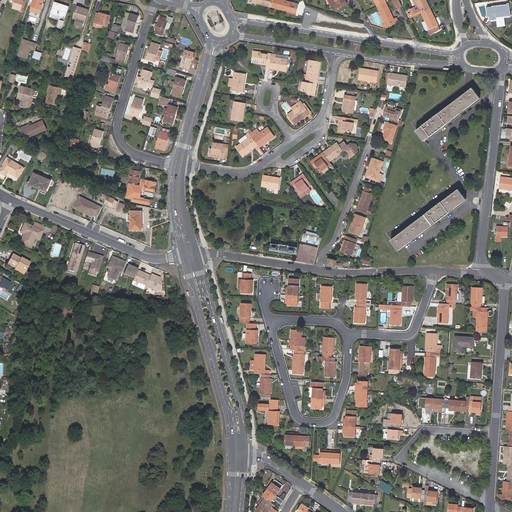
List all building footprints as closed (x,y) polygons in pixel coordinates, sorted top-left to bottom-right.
[(47,1),(42,0),(36,0),(34,6),(44,10),(47,1)] [(281,0),(271,0),(270,7),(288,12),(287,14),(291,15),(294,4),(281,0)] [(344,0),(328,0),(332,7),(334,6),(336,9),(347,4),(344,0)] [(421,13),(430,9),(426,0),(414,0),(417,5),(419,9),(421,13)] [(386,2),(377,7),(385,23),(383,24),(385,27),(398,21),(397,18),(394,19),(386,2)] [(61,20),(59,25),(65,27),(71,7),(57,3),(53,13),(62,16),(61,20)] [(493,7),(494,18),(508,16),(507,5),(493,7)] [(84,26),(89,13),(82,11),(83,8),(79,7),(75,17),(79,18),(77,23),(84,26)] [(408,15),(410,18),(421,13),(419,9),(416,11),(414,8),(410,10),(412,13),(408,15)] [(440,29),(430,9),(421,13),(425,21),(429,29),(427,30),(429,34),(440,29)] [(101,17),(98,16),(97,22),(109,26),(112,16),(102,12),(102,14),(102,15),(101,17)] [(123,30),(126,31),(132,15),(128,14),(123,30)] [(132,15),(126,31),(135,33),(140,17),(132,15)] [(163,17),(163,18),(161,23),(160,23),(158,23),(155,33),(163,35),(167,25),(171,26),(173,18),(168,16),(167,18),(163,17)] [(109,26),(97,22),(95,26),(107,30),(109,26)] [(112,32),(111,31),(109,38),(117,41),(120,35),(117,34),(117,33),(115,33),(112,32)] [(38,43),(23,38),(18,56),(27,59),(30,49),(35,51),(38,43)] [(93,43),(86,41),(84,47),(90,49),(93,43)] [(159,51),(161,45),(152,43),(147,60),(156,62),(156,60),(157,58),(159,51)] [(125,63),(131,46),(122,44),(117,61),(125,63)] [(73,80),(82,51),(75,49),(70,62),(72,63),(71,68),(69,67),(65,77),(73,80)] [(189,70),(195,53),(186,50),(181,67),(189,70)] [(272,57),(272,54),(254,51),(252,63),(270,66),(272,57)] [(105,55),(103,61),(111,63),(113,57),(105,55)] [(270,66),(270,68),(286,71),(288,60),(276,58),(272,57),(270,66)] [(306,78),(318,80),(321,62),(309,60),(307,75),(306,78)] [(378,71),(361,69),(359,80),(377,83),(378,71)] [(152,73),(144,70),(141,79),(140,84),(138,88),(147,90),(148,87),(152,88),(154,82),(150,81),(152,73)] [(246,74),(235,72),(232,90),(243,92),(246,74)] [(104,90),(107,91),(113,74),(110,73),(104,90)] [(407,76),(390,73),(388,84),(405,87),(407,76)] [(113,74),(107,91),(116,94),(121,76),(113,74)] [(181,97),(186,80),(177,78),(172,94),(181,97)] [(315,95),(318,80),(306,78),(306,82),(303,81),(302,90),(308,91),(308,94),(315,95)] [(63,88),(52,86),(51,93),(50,93),(48,101),(59,104),(63,88)] [(36,90),(22,87),(19,98),(27,100),(33,102),(36,90)] [(479,98),(472,88),(416,131),(424,140),(479,98)] [(153,89),(150,97),(158,99),(161,91),(153,89)] [(346,95),(343,112),(354,113),(356,97),(346,95)] [(113,103),(112,103),(114,99),(105,97),(102,107),(98,106),(95,116),(106,120),(108,116),(109,116),(113,103)] [(139,117),(144,101),(135,98),(130,115),(139,117)] [(246,103),(234,101),(232,119),(243,121),(246,103)] [(288,114),(289,114),(303,104),(301,102),(292,108),(293,110),(288,114)] [(311,112),(304,103),(303,104),(310,113),(311,112)] [(310,113),(303,104),(289,114),(295,124),(310,113)] [(173,124),(178,108),(169,105),(164,122),(173,124)] [(393,109),(386,106),(382,114),(397,120),(401,110),(394,107),(393,109)] [(351,119),(337,116),(337,120),(340,121),(338,132),(346,133),(346,130),(353,131),(354,123),(350,122),(351,119)] [(390,142),(396,125),(387,121),(384,130),(385,130),(382,139),(390,142)] [(32,126),(22,130),(25,139),(43,132),(40,124),(32,126)] [(158,128),(152,126),(149,135),(155,137),(158,128)] [(260,147),(275,136),(268,127),(260,132),(257,128),(252,132),(253,132),(250,134),(258,145),(260,147)] [(99,146),(104,132),(95,130),(90,143),(91,143),(90,147),(97,149),(98,145),(99,146)] [(162,131),(157,148),(166,151),(171,134),(170,134),(162,131)] [(250,134),(249,133),(247,135),(249,137),(237,146),(243,156),(258,145),(250,134)] [(77,149),(79,140),(73,138),(72,141),(69,140),(68,144),(71,145),(71,147),(77,149)] [(359,149),(356,145),(353,147),(351,144),(348,146),(344,141),(340,144),(351,159),(356,155),(356,154),(358,152),(357,151),(359,149)] [(224,159),(225,151),(221,150),(223,144),(214,142),(213,149),(210,148),(209,156),(224,159)] [(344,151),(337,142),(323,152),(330,162),(344,151)] [(330,162),(323,152),(311,161),(315,168),(318,166),(322,171),(328,166),(331,171),(334,168),(330,162)] [(19,176),(25,167),(9,157),(0,169),(7,174),(9,170),(19,176)] [(376,178),(375,180),(379,182),(382,174),(378,172),(382,161),(371,157),(368,166),(370,167),(367,175),(376,178)] [(364,176),(375,180),(376,178),(367,175),(370,167),(368,166),(364,176)] [(134,185),(136,185),(136,184),(138,184),(140,172),(132,171),(130,182),(134,183),(134,185)] [(29,184),(33,186),(34,184),(38,186),(38,185),(42,187),(42,188),(46,190),(51,181),(34,173),(29,184)] [(302,193),(309,188),(307,185),(310,183),(304,174),(291,182),(296,189),(298,188),(302,193)] [(280,178),(264,175),(262,186),(279,189),(280,178)] [(511,177),(511,178),(511,180),(504,179),(504,177),(501,177),(500,188),(511,189),(511,177)] [(133,185),(131,201),(135,201),(135,203),(143,204),(143,203),(149,204),(150,200),(144,198),(142,197),(143,190),(155,192),(156,185),(153,184),(153,181),(141,178),(139,186),(136,185),(134,185),(133,185)] [(362,191),(355,210),(365,214),(366,210),(372,194),(368,193),(369,189),(364,187),(362,191)] [(311,190),(309,188),(302,193),(298,188),(296,189),(302,197),(311,190)] [(465,199),(458,189),(391,240),(399,250),(465,199)] [(332,190),(328,193),(336,206),(339,200),(332,190)] [(103,208),(80,196),(74,208),(97,219),(103,208)] [(118,202),(107,197),(105,201),(104,204),(114,209),(118,202)] [(124,206),(119,204),(115,211),(120,214),(124,206)] [(132,229),(142,229),(142,210),(131,210),(131,220),(132,229)] [(352,224),(362,227),(365,218),(354,215),(351,223),(352,224)] [(496,236),(507,237),(508,227),(510,227),(510,223),(504,222),(503,226),(497,226),(496,236)] [(42,232),(32,228),(24,224),(21,232),(24,233),(20,243),(31,247),(35,238),(39,240),(42,232)] [(359,236),(362,227),(352,224),(351,227),(350,227),(348,232),(359,236)] [(357,241),(346,236),(341,250),(345,252),(348,254),(352,255),(357,241)] [(85,245),(75,242),(68,265),(77,267),(85,245)] [(270,250),(296,253),(297,247),(289,246),(289,245),(280,244),(280,245),(272,243),(270,250)] [(315,263),(318,248),(301,244),(297,261),(315,263)] [(96,253),(88,251),(86,260),(92,262),(90,267),(99,270),(104,256),(100,254),(98,255),(97,255),(96,253)] [(21,258),(13,254),(8,264),(16,268),(17,267),(26,271),(30,262),(21,257),(21,258)] [(122,272),(126,263),(116,258),(108,276),(116,280),(119,271),(122,272)] [(326,265),(335,266),(336,262),(337,260),(328,258),(326,265)] [(139,268),(128,264),(125,273),(135,278),(138,271),(138,270),(139,268)] [(147,286),(151,275),(148,274),(147,275),(138,271),(135,278),(134,280),(139,282),(146,285),(147,286)] [(243,273),(243,279),(242,288),(242,293),(253,293),(254,280),(252,280),(252,273),(243,273)] [(162,290),(161,279),(158,277),(159,276),(152,274),(151,275),(147,286),(158,291),(162,290)] [(0,277),(0,284),(6,288),(9,283),(0,277)] [(286,295),(298,295),(299,279),(289,278),(289,286),(289,291),(286,291),(286,295)] [(385,288),(386,283),(381,283),(380,293),(389,293),(389,288),(385,288)] [(357,299),(357,303),(366,303),(370,303),(371,300),(367,300),(367,284),(357,284),(356,299),(357,299)] [(448,304),(455,304),(455,300),(457,300),(458,285),(447,284),(446,300),(447,300),(447,304),(448,304)] [(332,286),(322,286),(321,308),(330,308),(330,302),(332,302),(332,286)] [(401,305),(411,306),(412,302),(413,302),(414,287),(403,286),(403,293),(399,293),(398,302),(389,301),(389,305),(401,305)] [(473,307),(474,307),(480,307),(480,303),(482,303),(483,288),(472,287),(472,302),(473,302),(473,307)] [(298,306),(298,295),(286,295),(286,299),(288,299),(288,303),(288,305),(298,306)] [(242,303),(241,323),(247,323),(250,323),(250,317),(252,317),(252,303),(242,303)] [(370,307),(370,303),(366,303),(357,303),(357,307),(356,307),(355,323),(365,323),(366,307),(370,307)] [(456,304),(455,304),(448,304),(447,304),(440,303),(440,307),(439,307),(438,322),(449,323),(449,314),(452,315),(453,308),(456,308),(456,304)] [(389,305),(387,305),(387,308),(391,308),(390,325),(401,325),(402,309),(400,309),(401,305),(389,305)] [(480,307),(474,307),(474,310),(477,310),(477,318),(477,332),(487,333),(489,311),(487,311),(488,307),(480,307)] [(256,330),(257,323),(250,323),(247,323),(246,343),(258,343),(258,330),(256,330)] [(292,345),(292,349),(296,350),(305,350),(306,346),(305,346),(301,346),(302,338),(302,331),(292,330),(291,345),(292,345)] [(440,353),(441,350),(437,350),(437,345),(437,333),(427,333),(426,348),(427,348),(427,353),(440,353)] [(475,337),(455,336),(454,351),(461,352),(462,346),(474,347),(475,337)] [(323,353),(323,356),(332,357),(332,353),(334,353),(335,338),(324,337),(323,353)] [(360,361),(360,374),(369,375),(371,346),(360,346),(359,361),(360,361)] [(390,358),(403,359),(403,356),(400,356),(401,351),(401,349),(391,348),(390,358)] [(304,374),(305,350),(296,350),(296,353),(295,353),(293,374),(304,374)] [(440,353),(427,353),(427,356),(426,356),(425,376),(434,377),(435,373),(436,357),(440,357),(440,353)] [(255,369),(255,373),(262,374),(264,374),(264,370),(270,371),(270,370),(266,370),(266,354),(256,354),(255,360),(250,360),(250,369),(255,369)] [(319,356),(318,356),(318,360),(326,360),(325,376),(336,377),(337,361),(335,361),(335,357),(332,357),(323,356),(319,356)] [(403,359),(390,358),(390,369),(389,373),(399,374),(399,367),(400,362),(402,363),(403,359)] [(483,362),(472,362),(471,377),(481,378),(483,362)] [(271,394),(272,378),(271,378),(271,374),(264,374),(262,374),(262,377),(261,377),(261,393),(271,394)] [(355,391),(368,391),(368,381),(359,381),(358,382),(358,387),(356,386),(355,391)] [(313,397),(313,398),(323,398),(326,399),(326,395),(323,395),(323,391),(324,389),(324,383),(312,382),(312,388),(313,388),(313,397)] [(367,407),(368,391),(355,391),(355,395),(358,395),(357,399),(357,401),(357,406),(367,407)] [(434,407),(434,409),(439,409),(439,407),(443,408),(446,408),(446,400),(443,400),(444,396),(435,395),(435,398),(434,407)] [(457,409),(458,406),(458,400),(459,397),(453,396),(453,400),(450,400),(446,400),(446,408),(450,408),(449,410),(454,410),(455,409),(457,409)] [(457,410),(462,411),(463,409),(469,410),(470,396),(467,396),(466,401),(458,400),(458,406),(457,409),(457,410)] [(469,410),(477,411),(477,412),(481,412),(482,397),(470,396),(469,410)] [(322,408),(322,406),(323,403),(326,403),(326,399),(323,398),(313,398),(312,408),(322,408)] [(426,408),(431,409),(431,407),(434,407),(435,398),(424,398),(423,406),(426,406),(426,408)] [(279,399),(269,399),(269,404),(259,404),(259,410),(269,411),(268,424),(280,425),(280,411),(278,411),(279,399)] [(343,426),(356,427),(356,417),(356,410),(350,410),(350,411),(350,416),(348,416),(346,416),(346,418),(346,422),(344,422),(343,426)] [(402,414),(389,413),(388,418),(392,418),(391,419),(391,422),(384,421),(384,425),(399,427),(400,423),(400,420),(402,420),(402,414)] [(399,431),(399,427),(387,425),(387,428),(389,428),(388,438),(398,439),(399,435),(397,435),(397,431),(399,431)] [(355,429),(356,427),(343,426),(343,430),(346,430),(345,434),(345,436),(355,436),(355,429)] [(295,445),(296,435),(292,435),(289,435),(286,435),(285,445),(295,445)] [(309,446),(310,436),(304,436),(300,435),(296,435),(295,445),(305,446),(309,446)] [(373,460),(381,461),(381,458),(382,458),(382,454),(384,454),(384,449),(374,448),(373,455),(373,460)] [(320,462),(330,463),(331,450),(327,450),(327,452),(323,452),(321,452),(320,462)] [(331,450),(330,463),(340,463),(341,453),(339,453),(335,453),(335,450),(331,450)] [(370,460),(363,459),(362,463),(365,463),(364,472),(380,474),(380,470),(379,470),(379,466),(381,466),(381,461),(373,460),(370,460)] [(274,479),(267,489),(276,495),(283,486),(274,479)] [(511,481),(511,482),(508,481),(504,481),(504,487),(506,487),(505,494),(503,494),(503,499),(511,498),(511,481)] [(379,488),(385,492),(386,491),(388,488),(388,487),(382,483),(379,487),(379,488)] [(418,489),(419,487),(413,486),(412,497),(424,499),(425,490),(422,490),(418,489)] [(263,496),(271,502),(274,498),(281,504),(283,501),(276,495),(267,489),(262,496),(263,496)] [(430,492),(430,490),(425,490),(424,499),(423,506),(428,506),(429,501),(436,502),(438,491),(434,491),(433,492),(430,492)] [(366,504),(367,493),(350,492),(349,501),(352,501),(352,503),(366,504)] [(378,494),(367,493),(366,504),(374,505),(374,503),(377,504),(378,494)] [(278,511),(272,507),(274,504),(271,502),(263,496),(258,503),(260,505),(269,511),(278,511)] [(306,511),(308,510),(309,508),(302,503),(296,511),(306,511)] [(454,506),(454,504),(449,503),(448,511),(460,511),(461,507),(458,506),(454,506)]
